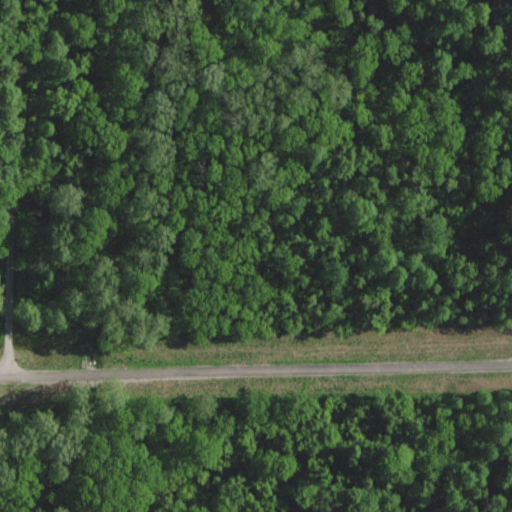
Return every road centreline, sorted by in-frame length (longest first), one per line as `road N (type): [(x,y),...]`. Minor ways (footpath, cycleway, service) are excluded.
road 1 (residential): [(0,374),(511,366)]
road 2 (residential): [(9,0),(5,374)]
